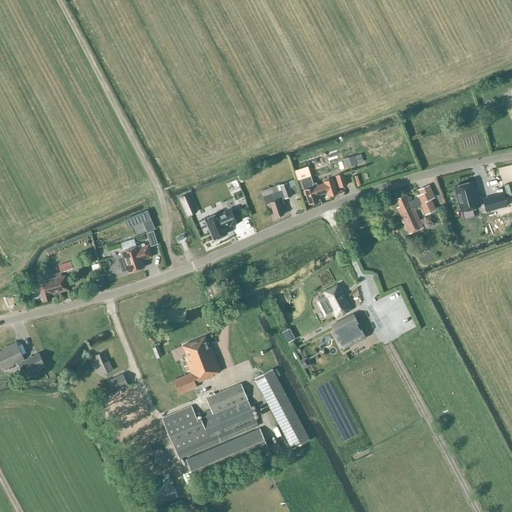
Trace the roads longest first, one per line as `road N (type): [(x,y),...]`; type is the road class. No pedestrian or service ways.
road 1 (unclassified): [(0,323),(177,272),(378,185),(511,153)]
road 2 (track): [(322,208),(476,511)]
road 3 (track): [(177,272),(162,198),(56,0)]
road 4 (track): [(104,296),(165,442)]
